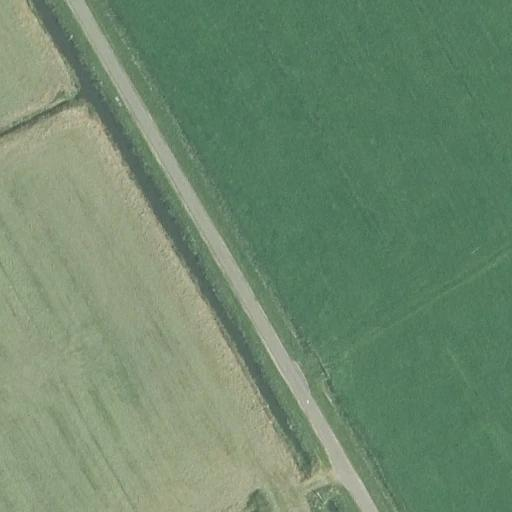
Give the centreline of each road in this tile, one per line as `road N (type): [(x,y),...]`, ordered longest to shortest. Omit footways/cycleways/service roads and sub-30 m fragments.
road 1 (unclassified): [(371,511),(74,0)]
road 2 (track): [(511,247),(294,378)]
